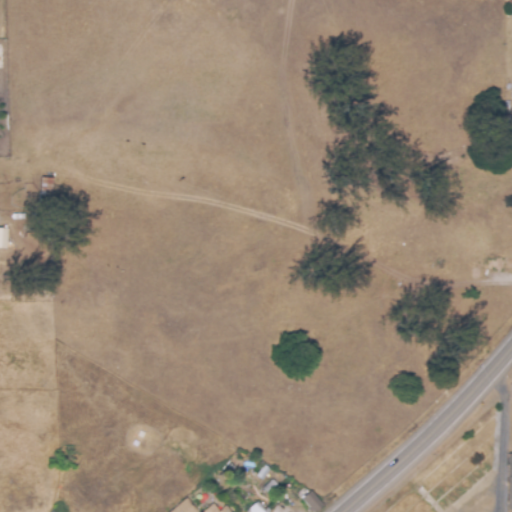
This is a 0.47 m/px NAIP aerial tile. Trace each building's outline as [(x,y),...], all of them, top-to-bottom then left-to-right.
[(50,205),(39,205),(40,178),(51,179),(50,205)] [(228,474),(224,469),(229,463),(234,468),(228,474)] [(265,477),(259,472),(264,466),(270,470),(265,477)] [(316,511),(312,511),(301,499),(310,491),(323,506),(316,511)] [(199,505),(194,499),(198,495),(203,501),(199,505)] [(233,504),(229,500),(233,495),(238,500),(233,504)] [(193,511),(195,511),(185,498),(166,511),(193,511)] [(266,511),(257,500),(242,511),(241,511),(266,511)] [(217,511),(211,503),(200,511),(201,511),(228,511),(223,505),(217,511)]
